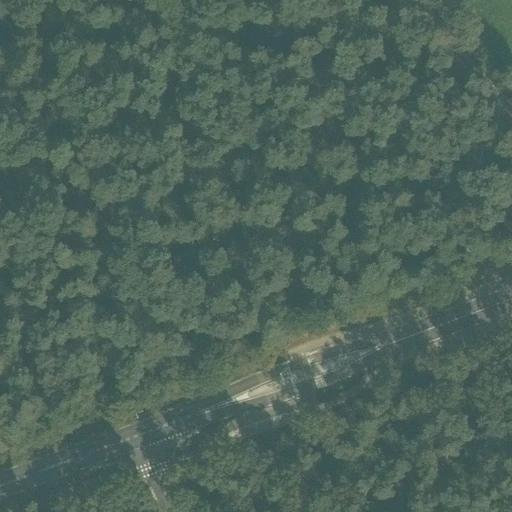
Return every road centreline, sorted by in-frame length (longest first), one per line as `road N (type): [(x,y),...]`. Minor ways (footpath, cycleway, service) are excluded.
road 1 (tertiary): [(441,326),(277,372),(138,439)]
road 2 (tertiary): [(138,439),(307,389),(441,326)]
road 3 (track): [(409,0),(511,109)]
road 4 (tertiary): [(0,489),(138,439)]
